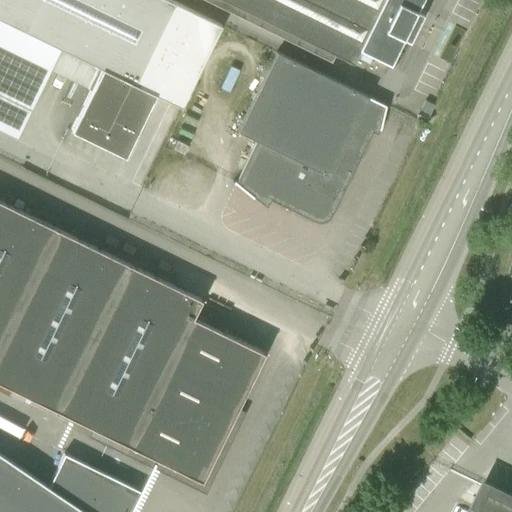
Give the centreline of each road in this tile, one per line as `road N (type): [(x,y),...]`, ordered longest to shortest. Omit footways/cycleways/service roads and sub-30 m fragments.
road 1 (tertiary): [(400,325),(511,98)]
road 2 (tertiary): [(309,511),(400,325)]
road 3 (residential): [(511,389),(400,325)]
road 4 (unknown): [(511,405),(441,511)]
